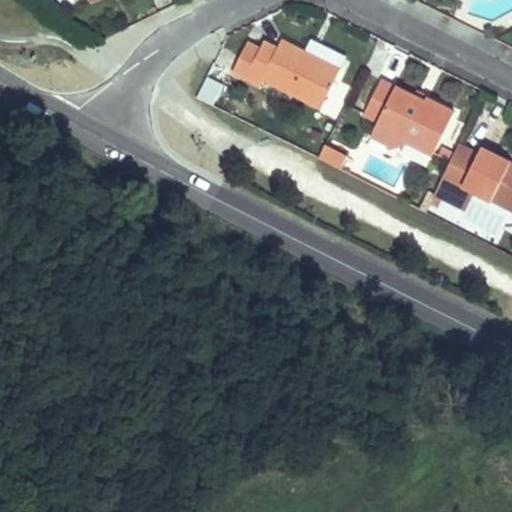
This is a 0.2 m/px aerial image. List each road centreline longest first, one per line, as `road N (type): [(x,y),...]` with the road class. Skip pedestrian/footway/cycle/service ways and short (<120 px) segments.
road 1 (tertiary): [(71,122),(511,351)]
road 2 (residential): [(244,0),(118,77),(71,122)]
road 3 (residential): [(511,77),(365,0)]
